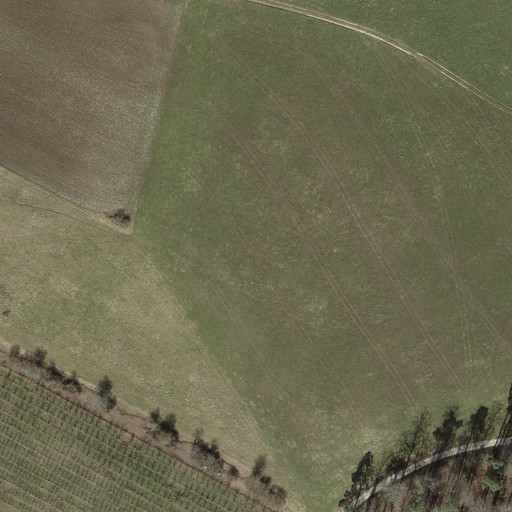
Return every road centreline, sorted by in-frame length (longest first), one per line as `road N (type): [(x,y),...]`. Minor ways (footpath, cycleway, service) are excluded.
road 1 (track): [(264,0),(378,33),(511,113)]
road 2 (track): [(511,438),(405,467),(351,511)]
